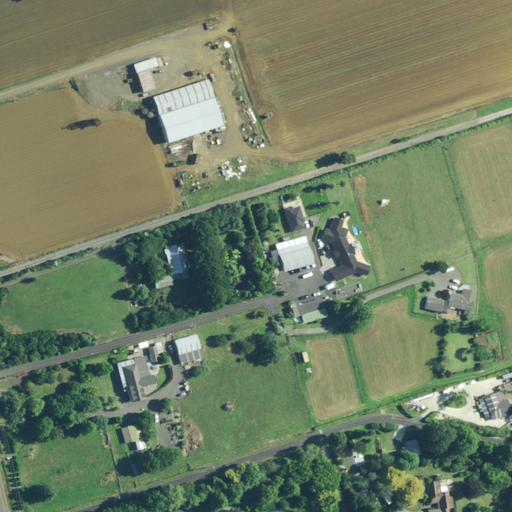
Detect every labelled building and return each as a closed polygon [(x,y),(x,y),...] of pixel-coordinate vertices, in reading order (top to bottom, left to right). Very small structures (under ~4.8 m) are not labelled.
[(230,40),(218,44),(248,132),(260,128),(230,40)] [(158,66),(155,57),(134,64),(143,92),(155,88),(149,69),(158,66)] [(206,80),(151,98),(167,144),(222,126),(206,80)] [(143,107),(141,111),(150,118),(153,114),(143,107)] [(350,244),(349,244),(345,238),(348,229),(341,226),(343,220),(334,217),(329,229),(326,228),(322,240),(333,244),(332,244),(335,250),(332,252),(336,258),(338,257),(342,266),(330,271),(336,282),(349,276),(356,272),(366,276),(370,266),(357,261),(354,256),(356,255),(350,244)] [(306,242),(276,250),(282,273),(312,265),(306,242)] [(173,280),(189,276),(185,260),(188,260),(184,243),(165,247),(171,274),(154,278),(156,289),(174,285),(173,280)] [(271,265),(270,266),(269,266),(269,267),(268,268),(268,269),(267,270),(267,271),(267,272),(268,273),(268,274),(269,275),(269,276),(270,276),(271,277),(272,277),(273,277),(274,277),(275,277),(276,277),(277,276),(278,275),(278,274),(279,273),(279,272),(279,271),(279,270),(279,269),(279,268),(278,267),(277,267),(276,266),(275,266),(274,265),(273,265),(272,265),(271,265)] [(472,292),(459,289),(458,294),(448,292),(445,306),(467,311),(472,292)] [(441,300),(425,297),(422,309),(438,312),(441,300)] [(323,298),(292,307),(294,318),(302,315),(304,323),(328,316),(323,298)] [(197,335),(175,341),(181,365),(204,358),(197,335)] [(155,346),(149,348),(152,362),(160,360),(158,354),(163,353),(160,342),(155,343),(155,346)] [(152,384),(145,357),(117,364),(122,383),(127,382),(132,401),(144,398),(141,387),(152,384)] [(196,374),(193,370),(186,376),(189,380),(196,374)] [(477,413),(481,412),(484,422),(504,416),(510,414),(505,399),(499,401),(496,393),(476,399),(478,405),(475,406),(477,413)] [(121,428),(125,444),(135,441),(137,450),(146,448),(139,423),(121,428)] [(402,442),(403,447),(399,447),(401,458),(405,457),(417,454),(414,439),(402,442)] [(446,511),(446,509),(452,508),(450,497),(448,497),(447,492),(454,491),(452,478),(423,482),(427,504),(434,503),(434,509),(425,510),(424,511),(446,511)]
